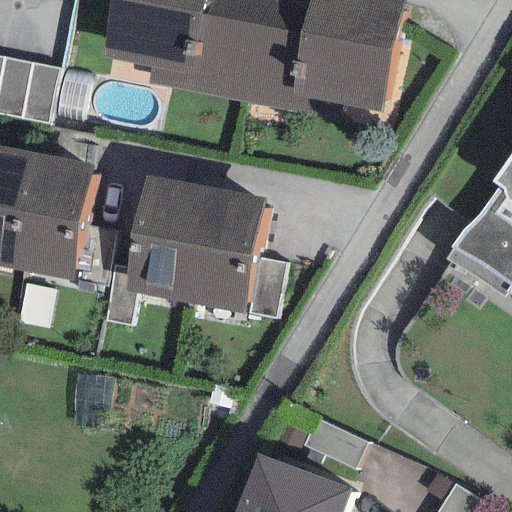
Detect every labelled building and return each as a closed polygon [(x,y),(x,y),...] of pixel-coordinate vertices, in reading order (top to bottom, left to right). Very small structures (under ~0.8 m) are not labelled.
[(203,0),(111,0),(100,59),(150,69),(189,76),(203,0)] [(306,7),(269,0),(203,0),(189,76),(150,69),(147,86),(336,120),(340,105),(290,96),(306,7)] [(398,0),(307,0),(306,7),(290,96),(340,105),(378,112),(398,0)] [(58,68),(0,57),(0,116),(46,126),(58,68)] [(32,154),(0,147),(0,269),(8,271),(32,154)] [(511,152),(491,180),(498,187),(443,260),(503,296),(506,292),(511,295),(511,152)] [(92,167),(32,154),(8,271),(69,283),(92,167)] [(205,186),(143,174),(119,291),(180,303),(205,186)] [(265,199),(205,186),(180,303),(241,316),(265,199)] [(367,444),(314,419),(301,445),(355,470),(367,444)] [(341,511),(350,489),(254,453),(231,511),(341,511)] [(454,485),(436,511),(473,511),(480,501),(454,485)]
